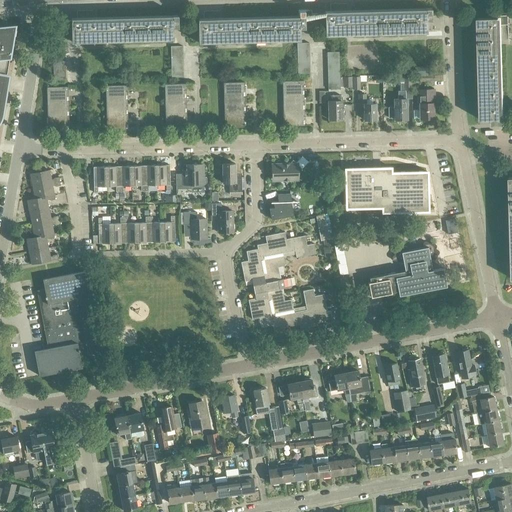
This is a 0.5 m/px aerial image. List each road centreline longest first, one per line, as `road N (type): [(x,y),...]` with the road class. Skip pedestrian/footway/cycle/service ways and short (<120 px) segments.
road 1 (residential): [(248,511),(511,462)]
road 2 (residential): [(245,367),(497,318)]
road 3 (residential): [(460,140),(255,145)]
road 4 (residential): [(255,145),(64,150)]
road 5 (residential): [(497,318),(460,140)]
road 6 (residential): [(74,400),(245,367)]
road 7 (residential): [(18,149),(37,2)]
road 8 (residential): [(460,140),(451,0)]
